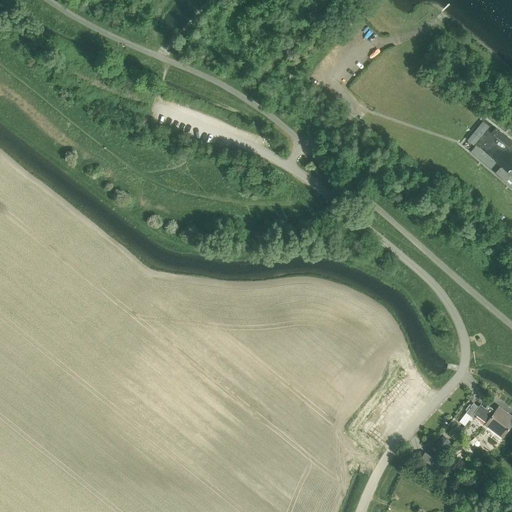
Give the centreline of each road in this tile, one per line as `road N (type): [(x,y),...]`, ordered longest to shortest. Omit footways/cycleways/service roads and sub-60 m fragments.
road 1 (unclassified): [(362,511),(394,446),(461,372),(464,344),(452,313),(424,276),(285,163),(154,107)]
road 2 (unknown): [(0,67),(107,159),(187,202),(344,209)]
